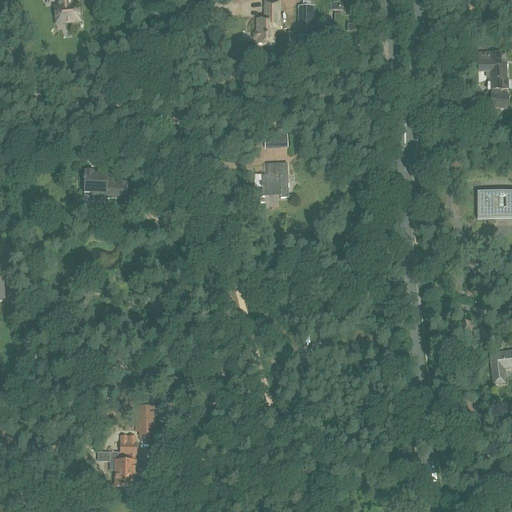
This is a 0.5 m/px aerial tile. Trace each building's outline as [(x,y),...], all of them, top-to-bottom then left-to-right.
[(70,2),(69,0),(56,0),(57,7),(53,8),(55,25),(79,23),(77,5),(70,6),(70,2)] [(255,34),(254,36),(254,40),(255,41),(257,42),(257,45),(275,45),(275,31),(279,31),(279,3),(264,3),(265,21),(257,21),(257,34),(255,34)] [(343,3),(330,3),(330,11),(343,11),(343,3)] [(314,38),(314,8),(302,8),(302,38),(314,38)] [(334,15),(333,38),(355,40),(355,32),(356,17),(342,16),(342,15),(334,15)] [(488,91),(492,91),(491,94),(489,109),(508,111),(510,95),(501,94),(501,91),(508,90),(507,81),(506,55),(497,55),(497,53),(479,54),(479,62),(478,62),(478,73),(488,73),(488,91)] [(286,148),(286,138),(266,139),(266,149),(286,148)] [(267,176),(261,176),(254,177),(255,187),(261,187),(262,199),(264,199),(281,198),(281,199),(289,199),(287,165),(267,166),(267,176)] [(107,179),(107,176),(94,176),(94,174),(84,173),(83,194),(92,195),(92,202),(106,203),(106,200),(126,201),(127,185),(112,184),(112,179),(107,179)] [(477,220),(511,219),(511,192),(477,193),(477,220)] [(319,345),(321,345),(320,337),(310,339),(312,347),(314,346),(315,349),(320,348),(319,345)] [(504,371),(511,369),(511,352),(489,355),(493,386),(505,385),(504,371)] [(136,412),(136,432),(141,432),(141,438),(150,438),(150,432),(151,432),(151,422),(155,422),(155,412),(136,412)] [(110,454),(110,472),(116,472),(116,488),(134,488),(135,457),(136,457),(136,444),(135,444),(135,438),(121,438),(121,455),(110,454)]
